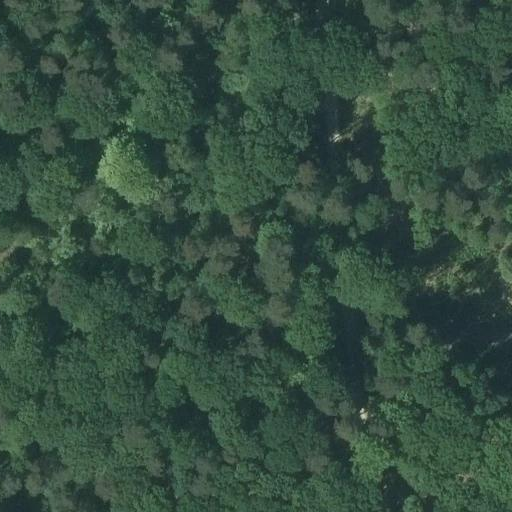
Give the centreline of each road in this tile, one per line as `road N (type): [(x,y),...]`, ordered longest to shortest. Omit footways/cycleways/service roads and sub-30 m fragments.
road 1 (track): [(324,0),(364,511)]
road 2 (track): [(0,117),(148,115),(179,105),(248,45)]
road 3 (track): [(179,105),(172,128),(138,169),(43,242),(0,259)]
road 4 (track): [(511,102),(329,55)]
